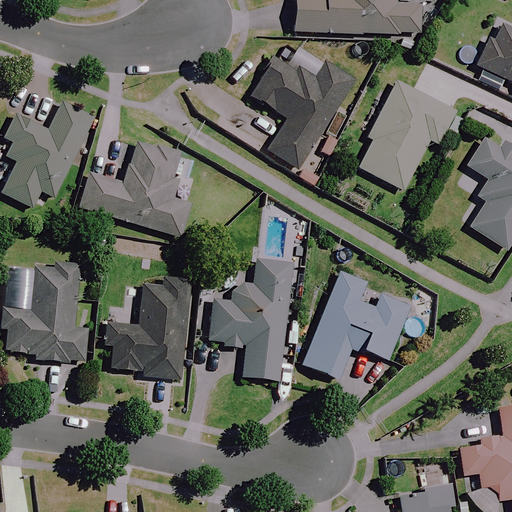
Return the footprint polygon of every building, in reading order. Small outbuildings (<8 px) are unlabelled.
[(393,7),(393,0),(295,0),(295,35),(419,37),(419,8),(393,7)] [(511,22),(506,19),(494,44),(489,41),(476,68),(511,84),(511,22)] [(287,71),(269,59),(258,77),(263,80),(251,99),(287,122),(267,153),(296,172),(355,82),(327,63),(317,78),(293,62),(287,71)] [(427,145),(437,150),(456,113),(387,79),(360,134),(373,140),(358,170),(404,193),(427,145)] [(93,118),(63,104),(49,133),(16,117),(4,141),(13,145),(6,159),(18,165),(2,197),(32,211),(40,193),(54,200),(93,118)] [(510,255),(511,250),(511,151),(484,136),(465,172),(486,183),(476,202),(482,206),(468,232),(510,255)] [(180,158),(137,145),(124,186),(90,176),(79,210),(180,241),(191,207),(172,201),(176,189),(188,193),(192,180),(175,175),(180,158)] [(212,303),(207,341),(226,343),(225,348),(246,351),(242,379),(278,384),(292,267),(255,262),(251,289),(234,287),(232,305),(212,303)] [(79,268),(58,267),(57,273),(33,271),(31,314),(3,313),(2,331),(6,331),(5,354),(35,356),(35,361),(86,364),(88,331),(76,331),(79,268)] [(366,285),(340,275),(304,369),(337,382),(350,349),(393,366),(415,309),(365,289),(366,285)] [(179,381),(185,289),(142,286),(138,329),(106,327),(104,347),(112,348),(110,372),(142,374),(141,379),(179,381)] [(209,344),(195,343),(193,365),(207,366),(209,344)] [(511,408),(499,410),(503,438),(480,441),(481,447),(460,450),(464,477),(478,476),(480,491),(494,489),(496,503),(511,501),(511,508),(511,408)] [(451,511),(448,489),(400,495),(401,511),(451,511)]
